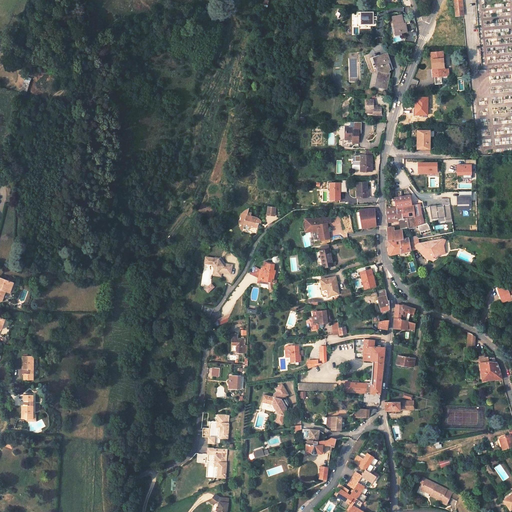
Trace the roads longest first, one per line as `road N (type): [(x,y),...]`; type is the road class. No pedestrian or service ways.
road 1 (residential): [(121,511),(137,477),(191,453),(211,313),(230,288)]
road 2 (residential): [(418,304),(480,333),(498,352),(511,398)]
road 3 (residential): [(426,31),(385,155)]
road 4 (residential): [(304,511),(333,485),(359,429),(385,424)]
road 5 (residential): [(392,302),(385,424)]
